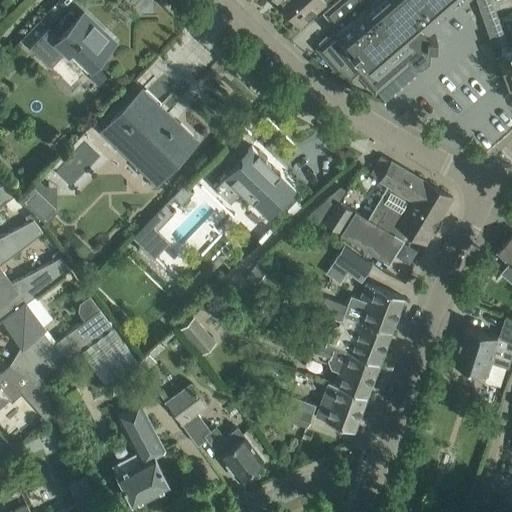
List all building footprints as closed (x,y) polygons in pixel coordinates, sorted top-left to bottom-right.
[(283,2),(281,4),(299,25),(327,0),(286,0),(283,3),(283,2)] [(461,0),(335,0),(322,11),(337,28),(336,29),(337,30),(328,37),(326,34),(318,41),(320,44),(318,47),(337,70),(351,78),(358,72),(374,90),(408,61),(409,62),(413,62),(429,49),(429,45),(435,45),(436,36),(428,35),(428,34),(426,31),(461,0)] [(490,0),(476,0),(493,47),(501,44),(495,27),(500,25),(490,0)] [(84,12),(59,37),(48,27),(29,46),(50,66),(66,50),(68,52),(72,48),(91,66),(115,41),(84,12)] [(511,53),(497,59),(511,96),(511,53)] [(106,132),(124,149),(128,145),(160,176),(195,140),(141,89),(125,105),(129,108),(106,132)] [(255,204),(267,215),(295,187),(258,151),(252,145),(224,173),(241,190),(251,199),(251,200),(255,204)] [(391,161),(382,155),(371,173),(386,182),(366,216),(355,209),(340,232),(383,259),(388,263),(404,238),(403,238),(407,232),(425,242),(433,229),(435,230),(442,220),(439,218),(453,196),(391,160),(391,161)] [(55,185),(44,185),(38,179),(20,198),(45,223),(56,211),(55,185)] [(0,205),(15,194),(6,181),(0,184),(0,205)] [(193,192),(184,183),(173,195),(182,204),(193,192)] [(313,214),(324,222),(340,200),(346,191),(335,183),(313,214)] [(340,232),(355,209),(354,209),(340,200),(324,222),(340,232)] [(165,241),(155,231),(150,226),(158,217),(164,222),(171,214),(173,212),(164,204),(135,234),(154,252),(165,241)] [(0,262),(43,231),(33,219),(0,235),(0,262)] [(511,234),(498,250),(505,257),(510,261),(501,271),(511,280),(511,234)] [(358,274),(368,260),(345,244),(330,264),(346,276),(351,269),(358,274)] [(0,320),(2,319),(25,301),(26,301),(70,269),(61,256),(11,282),(0,266),(0,320)] [(276,298),(287,284),(266,268),(255,281),(276,298)] [(358,318),(390,330),(403,296),(371,284),(365,299),(350,294),(346,303),(343,313),(358,319),(358,318)] [(315,294),(312,303),(319,309),(319,311),(339,319),(341,319),(343,313),(346,303),(324,295),(323,297),(315,294)] [(2,319),(21,345),(9,363),(37,380),(80,348),(112,324),(89,295),(80,301),(78,310),(85,319),(53,343),(43,330),(46,328),(26,301),(25,301),(2,319)] [(339,319),(338,323),(331,326),(325,341),(324,342),(346,351),(346,350),(378,362),(390,330),(358,318),(358,319),(343,313),(341,319),(339,319)] [(194,316),(180,328),(195,345),(209,334),(194,316)] [(467,326),(455,362),(462,365),(487,373),(485,380),(501,385),(507,366),(509,367),(510,366),(511,358),(511,319),(505,317),(499,336),(467,326)] [(135,357),(112,324),(80,348),(103,380),(135,357)] [(313,336),(308,349),(326,357),(336,376),(333,384),(366,395),(378,362),(346,350),(346,351),(324,342),(325,341),(313,336)] [(0,405),(9,398),(11,401),(22,391),(3,370),(0,372),(0,405)] [(181,423),(206,404),(189,381),(164,400),(181,423)] [(366,395),(333,384),(326,381),(314,414),(353,429),(366,395)] [(48,399),(38,409),(46,418),(53,411),(48,399)] [(281,415),(281,417),(306,426),(311,412),(286,402),(286,403),(281,415)] [(127,456),(112,464),(117,472),(116,473),(132,504),(169,484),(154,454),(164,448),(155,431),(139,403),(117,414),(141,459),(132,464),(127,456)] [(224,436),(216,426),(205,435),(238,477),(262,459),(237,426),(224,436)] [(68,482),(77,502),(55,511),(84,511),(98,506),(83,475),(68,482)]
